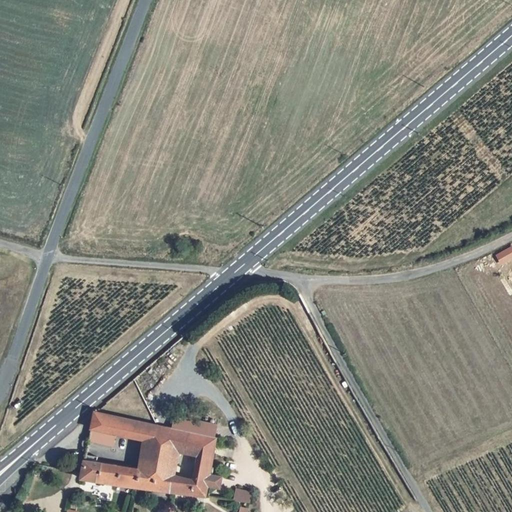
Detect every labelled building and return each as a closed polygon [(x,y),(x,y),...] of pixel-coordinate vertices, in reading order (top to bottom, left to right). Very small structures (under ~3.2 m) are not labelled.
[(162,437),(158,436),(160,418),(98,405),(93,432),(113,437),(115,426),(143,432),(138,459),(143,460),(161,464),(162,437)] [(162,437),(181,442),(196,445),(190,472),(175,468),(175,467),(161,464),(157,482),(205,491),(208,479),(221,481),(222,470),(211,467),(218,431),(160,418),(158,436),(162,437)] [(161,464),(175,467),(181,442),(162,437),(161,464)] [(90,446),(88,463),(87,469),(141,479),(143,460),(138,459),(137,462),(97,454),(97,448),(90,446)] [(143,460),(141,479),(157,482),(161,464),(143,460)] [(238,483),(234,497),(248,500),(251,486),(238,483)] [(70,501),(68,507),(77,509),(78,503),(70,501)]
